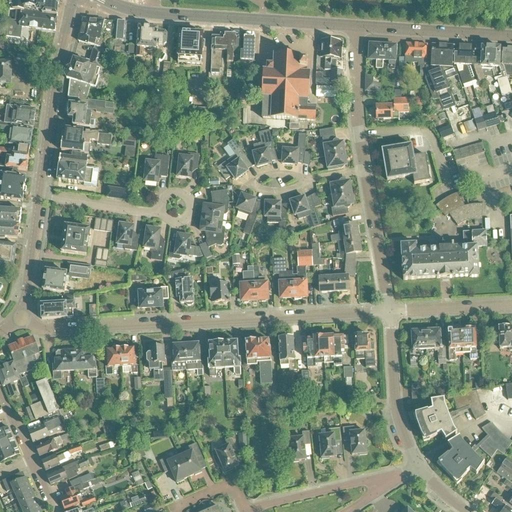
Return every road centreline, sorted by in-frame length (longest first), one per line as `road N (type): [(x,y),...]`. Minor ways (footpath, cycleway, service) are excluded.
road 1 (residential): [(388,312),(52,329),(20,318)]
road 2 (secondary): [(105,0),(145,13),(355,27)]
road 3 (tertiary): [(39,195),(72,0)]
road 4 (residential): [(406,473),(247,511)]
road 5 (residential): [(416,467),(397,411),(388,312)]
road 6 (secondary): [(355,27),(511,37)]
road 7 (residential): [(355,27),(365,172)]
road 8 (residential): [(365,172),(388,312)]
road 9 (tertiary): [(20,318),(39,195)]
road 10 (residential): [(511,306),(388,312)]
